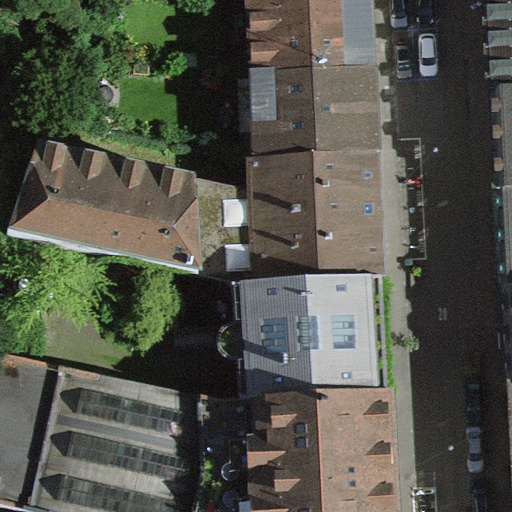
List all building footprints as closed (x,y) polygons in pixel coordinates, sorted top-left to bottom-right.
[(250,0),(254,74),(371,66),(368,18),(367,0),(250,0)] [(511,90),(511,0),(487,0),(488,5),(492,92),(511,90)] [(371,66),(254,74),(258,162),(375,155),(373,109),(371,66)] [(511,90),(492,92),(494,126),(497,189),(511,188),(511,90)] [(252,162),(254,195),(39,149),(10,234),(231,281),(233,287),(382,278),(378,210),(375,155),(258,162),(252,162)] [(499,225),(502,287),(511,286),(511,188),(497,189),(499,225)] [(382,278),(233,287),(240,403),(387,394),(384,320),(382,278)] [(511,286),(502,287),(503,313),(507,384),(511,384),(511,286)] [(393,511),(391,462),(387,394),(240,403),(219,404),(0,356),(0,503),(35,511),(393,511)]
